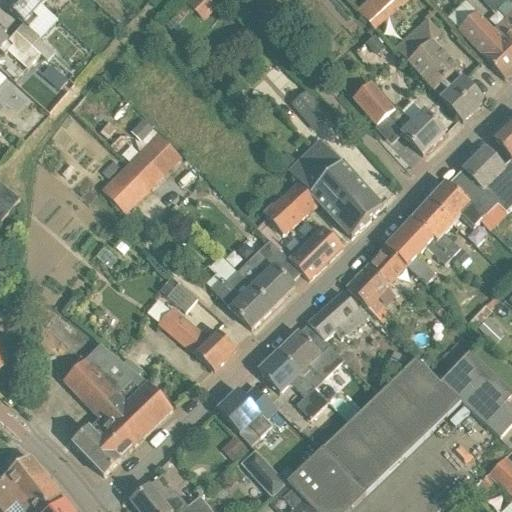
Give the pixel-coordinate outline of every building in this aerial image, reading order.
[(15,35),(31,50),(36,44),(39,41),(29,32),(38,22),(33,17),(42,7),(33,0),(8,0),(3,6),(23,27),(15,35)] [(212,0),(188,0),(185,4),(187,6),(193,12),(203,23),(219,7),(212,0)] [(379,0),(394,16),(410,0),(379,0)] [(511,8),(510,6),(503,0),(484,0),(483,2),(494,14),(498,11),(505,18),(491,31),(511,53),(511,8)] [(505,82),(511,75),(511,53),(491,31),(476,15),(457,34),(505,82)] [(463,125),(484,105),(455,73),(458,70),(433,43),(442,35),(428,20),(396,50),(463,125)] [(8,43),(0,36),(0,53),(6,58),(9,54),(28,71),(40,58),(31,50),(15,35),(8,43)] [(36,44),(31,50),(40,58),(41,56),(44,60),(49,55),(45,51),(36,44)] [(60,76),(51,86),(59,93),(67,83),(60,76)] [(412,104),(402,114),(398,110),(395,114),(370,87),(353,102),(377,129),(387,121),(402,136),(401,137),(423,159),(445,137),(425,115),(424,116),(412,104)] [(314,132),(329,118),(311,99),(296,113),(314,132)] [(511,165),(511,122),(491,142),(511,164),(511,165)] [(151,191),(182,160),(157,136),(126,167),(151,191)] [(319,143),(315,146),(297,164),(288,173),(287,174),(337,227),(351,241),(385,208),(383,206),(381,208),(336,160),(319,143)] [(503,172),(484,153),(463,173),(465,175),(450,190),(484,222),(488,225),(484,229),(490,235),(511,211),(511,165),(503,172)] [(151,191),(126,167),(100,194),(125,218),(151,191)] [(0,229),(23,202),(0,182),(0,229)] [(297,186),(263,216),(283,240),(307,219),(308,219),(318,210),(297,186)] [(484,222),(450,190),(446,186),(428,205),(455,228),(462,222),(474,233),(484,222)] [(428,205),(411,224),(453,259),(454,260),(461,253),(445,238),(455,228),(428,205)] [(453,259),(411,224),(386,250),(408,271),(426,287),(435,277),(417,261),(427,250),(445,267),(453,259)] [(309,284),(343,251),(323,231),(288,265),(301,276),(309,284)] [(273,312),(294,291),(290,286),(301,276),(288,265),(269,245),(248,265),(263,281),(253,292),(236,275),(273,312)] [(408,271),(386,250),(385,252),(384,252),(365,272),(346,292),(381,323),(399,305),(401,307),(409,299),(395,286),(408,271)] [(463,253),(452,264),(459,270),(470,260),(463,253)] [(273,312),(236,275),(225,286),(222,283),(212,294),(251,333),(273,312)] [(186,315),(197,301),(178,286),(167,300),(186,315)] [(346,345),(368,322),(359,313),(343,296),(308,327),(325,342),(336,333),(346,345)] [(28,314),(30,316),(40,325),(50,313),(40,305),(37,303),(28,314)] [(0,312),(1,312),(0,311),(0,374),(10,364),(0,354),(0,312)] [(208,343),(171,313),(159,328),(214,375),(236,353),(217,333),(208,343)] [(321,357),(300,336),(299,336),(279,355),(315,392),(343,363),(329,349),(321,357)] [(120,464),(173,413),(147,387),(101,348),(63,384),(99,422),(89,432),(73,447),(104,480),(120,464)] [(315,392),(279,355),(259,375),(280,397),(291,386),(304,399),(296,407),(310,422),(327,404),(315,392)] [(500,442),(511,428),(511,411),(506,406),(511,399),(511,395),(469,356),(439,387),(451,397),(459,405),(500,442)] [(349,511),(459,405),(451,397),(439,387),(416,363),(313,462),(287,486),(311,511),(349,511)] [(277,413),(255,390),(244,400),(239,394),(219,413),(253,449),(262,440),(255,433),(265,423),(269,427),(280,418),(276,414),(277,413)] [(235,439),(225,448),(237,462),(247,453),(235,439)] [(255,453),(241,467),(251,478),(266,465),(255,453)] [(51,511),(63,503),(29,459),(0,484),(0,511),(51,511)] [(511,511),(511,465),(507,460),(491,475),(511,497),(511,511)] [(275,475),(260,488),(272,500),(286,487),(275,475)] [(488,477),(479,486),(489,496),(498,487),(488,477)] [(171,495),(167,489),(169,488),(162,479),(130,505),(136,511),(184,511),(187,510),(174,493),(171,495)] [(309,511),(292,493),(287,488),(279,496),(283,502),(292,511),(309,511)] [(209,511),(200,500),(187,510),(184,511),(209,511)] [(70,511),(63,503),(51,511),(70,511)]
